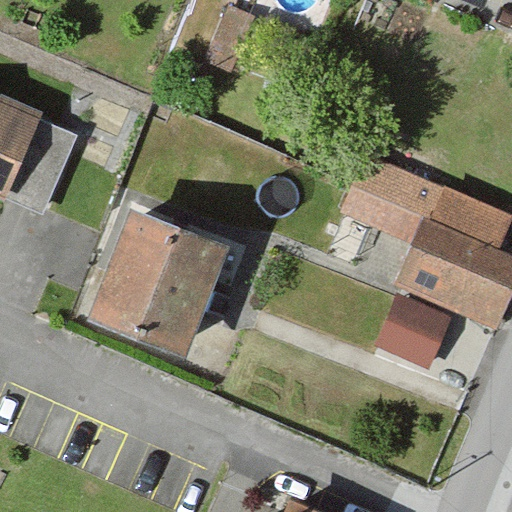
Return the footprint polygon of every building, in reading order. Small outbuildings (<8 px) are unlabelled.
[(36,120),(39,112),(0,94),(0,193),(39,211),(73,136),(36,120)] [(365,189),(504,251),(511,232),(511,218),(378,159),(365,189)] [(511,285),(511,254),(504,251),(365,189),(355,184),(344,209),(414,240),(396,281),(494,325),(511,285)] [(91,314),(182,351),(225,245),(134,208),(91,314)] [(315,511),(291,502),(286,511),(315,511)]
